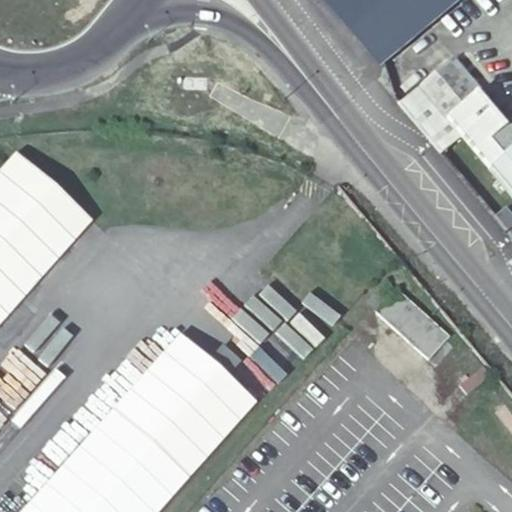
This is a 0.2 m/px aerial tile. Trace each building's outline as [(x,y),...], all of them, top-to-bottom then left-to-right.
[(456,0),(326,0),(380,64),(456,0)] [(511,129),(454,61),(408,100),(411,111),(434,140),(450,127),(511,198),(511,129)] [(0,324),(92,221),(16,154),(0,171),(0,324)] [(494,220),(511,240),(511,239),(511,216),(507,210),(494,220)] [(376,314),(429,361),(449,338),(397,291),(376,314)] [(113,413),(23,511),(161,511),(189,481),(113,413)]
